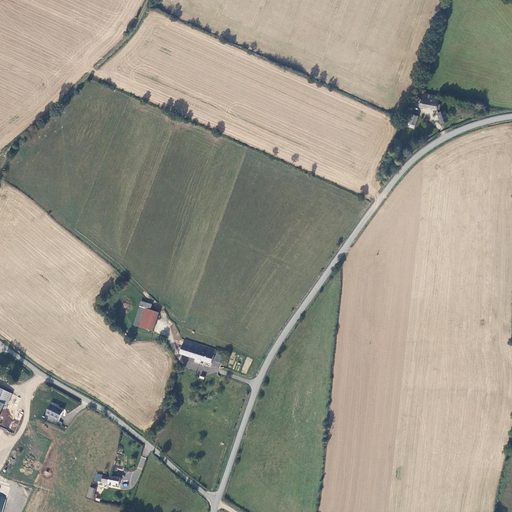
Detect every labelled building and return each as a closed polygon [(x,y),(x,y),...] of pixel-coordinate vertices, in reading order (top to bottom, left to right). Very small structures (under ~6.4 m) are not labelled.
[(440,96),(424,93),(422,99),(421,107),(437,110),(440,96)] [(441,120),(448,117),(446,110),(438,113),(441,120)] [(415,129),(419,116),(413,114),(408,127),(415,129)] [(157,316),(143,311),(138,329),(152,333),(157,316)] [(212,364),(213,361),(215,353),(216,350),(186,340),(182,354),(212,364)] [(215,353),(213,361),(221,364),(224,356),(215,353)] [(249,368),(252,359),(247,357),(243,366),(249,368)] [(2,394),(0,398),(0,412),(1,413),(3,408),(6,409),(11,398),(2,394)] [(62,414),(49,408),(45,418),(57,424),(62,414)] [(93,483),(99,484),(101,478),(94,476),(93,483)] [(116,488),(118,481),(110,480),(101,478),(99,484),(116,488)] [(94,492),(87,490),(85,500),(91,502),(94,492)]
